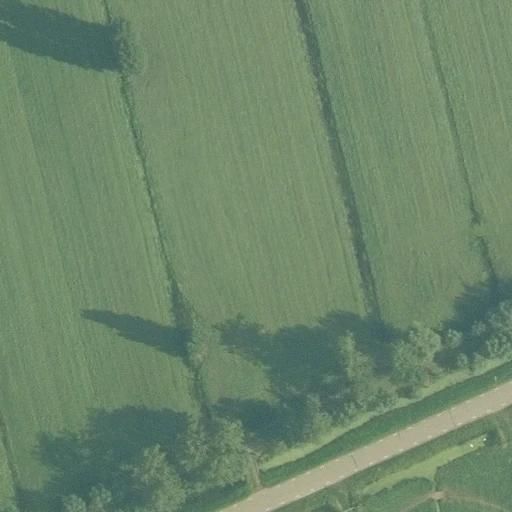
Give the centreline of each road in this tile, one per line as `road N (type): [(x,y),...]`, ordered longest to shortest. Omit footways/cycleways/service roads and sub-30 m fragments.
road 1 (unclassified): [(104,511),(511,334)]
road 2 (unclassified): [(249,511),(511,395)]
